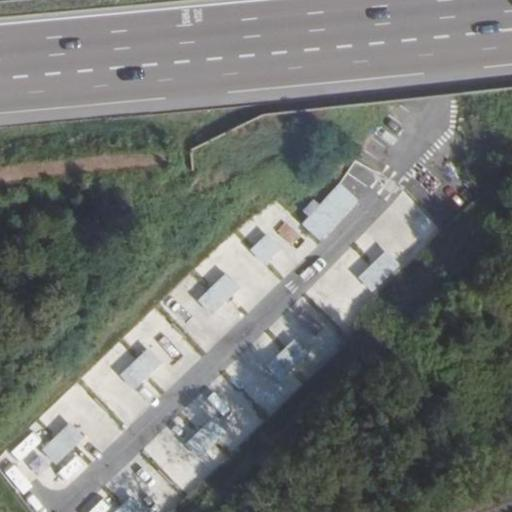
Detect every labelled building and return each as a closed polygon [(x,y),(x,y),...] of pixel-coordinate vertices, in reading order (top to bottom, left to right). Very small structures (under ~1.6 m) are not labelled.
[(301,219),(323,238),(359,200),(337,180),(301,219)] [(425,233),(433,225),(405,197),(384,218),(403,237),(416,224),(425,233)] [(264,264),(282,246),(267,232),(249,249),(264,264)] [(387,252),(364,271),(376,286),(399,266),(387,252)] [(217,275),(206,302),(223,309),(234,282),(217,275)] [(135,348),(155,330),(148,321),(127,339),(135,348)] [(177,417),(164,430),(199,462),(227,431),(211,416),(194,433),(177,417)]
